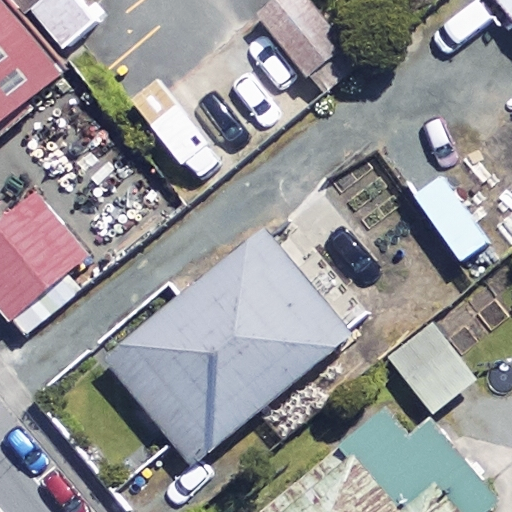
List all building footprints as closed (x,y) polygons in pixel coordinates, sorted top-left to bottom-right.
[(13,0),(67,64),(110,28),(86,0),(13,0)] [(355,67),(302,0),(294,0),(266,23),(322,93),(355,67)] [(511,0),(498,0),(511,16),(511,0)] [(0,160),(67,107),(0,23),(0,160)] [(102,262),(53,203),(0,247),(0,306),(20,330),(102,262)] [(346,323),(260,220),(103,351),(192,459),(330,344),(355,374),(393,342),(364,308),(346,323)] [(472,375),(433,321),(390,352),(429,406),(472,375)] [(432,473),(464,511),(486,511),(501,500),(429,412),(416,422),(394,394),(348,431),(402,497),(432,473)] [(402,497),(348,431),(250,511),(464,511),(432,473),(402,497)]
